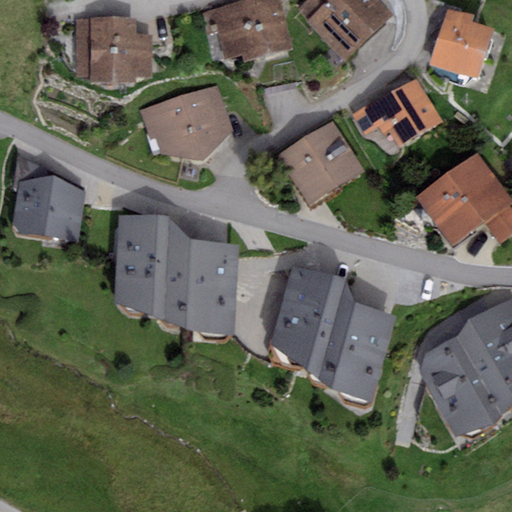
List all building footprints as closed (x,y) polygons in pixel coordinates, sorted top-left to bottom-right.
[(223,60),(242,55),(244,63),(293,50),(291,42),(284,16),(280,0),(250,0),(203,12),(209,35),(216,33),(223,60)] [(345,63),(393,16),(377,0),(327,0),(305,22),(345,63)] [(473,15),(447,10),(429,65),(455,73),(476,80),(493,29),(472,22),(473,15)] [(135,19),(76,19),(77,76),(90,76),(90,82),(136,81),(136,79),(152,79),(151,35),(135,35),(135,19)] [(416,79),(352,116),(364,136),(380,127),(384,135),(389,132),(399,149),(443,124),(416,79)] [(219,86),(141,108),(154,155),(202,159),(231,133),(219,86)] [(365,173),(333,123),(281,155),(293,174),(290,176),(309,207),(312,205),(365,173)] [(509,206),(511,203),(511,199),(476,153),(416,198),(453,248),(485,224),(509,206)] [(76,242),(79,236),(87,193),(52,176),(19,181),(13,226),(21,235),(76,242)] [(511,209),(509,206),(485,224),(500,244),(511,235),(511,209)] [(168,215),(120,216),(115,302),(187,330),(233,334),(238,245),(190,240),(168,215)] [(371,404),(395,315),(354,304),(346,279),(291,264),(270,344),(329,391),(371,404)] [(511,301),(469,320),(459,337),(426,354),(419,377),(454,438),(493,426),(511,405),(511,301)]
